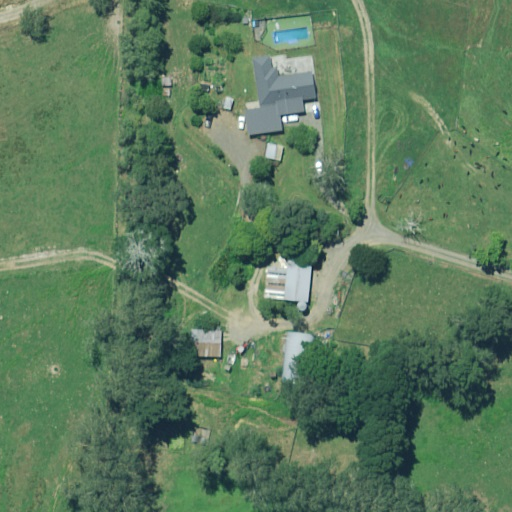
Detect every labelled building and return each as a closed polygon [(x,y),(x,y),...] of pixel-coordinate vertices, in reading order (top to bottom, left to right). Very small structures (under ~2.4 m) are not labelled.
[(279,77),(276,56),(254,59),(261,108),(246,111),(250,136),(282,131),(280,116),(305,112),(300,73),(279,77)] [(175,78),(164,78),(164,98),(176,98),(175,78)] [(224,96),(219,109),(233,114),(237,100),(224,96)] [(284,146),(268,144),(266,158),(282,161),(284,146)] [(313,262),(290,260),(287,292),(310,294),(313,262)] [(280,296),(283,268),(270,267),(268,295),(280,296)] [(223,357),(223,329),(193,328),(192,357),(223,357)] [(319,337),(288,333),(281,393),(311,397),(319,337)]
